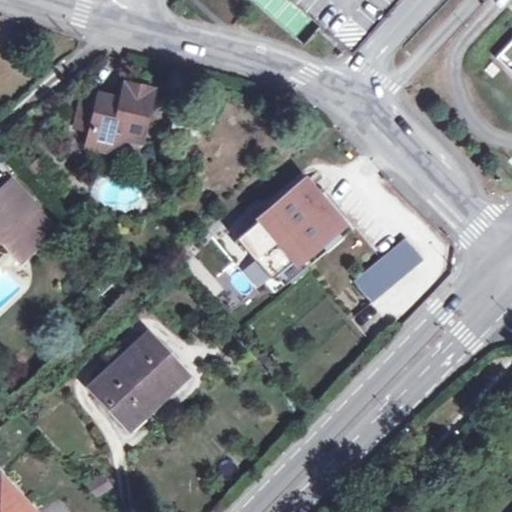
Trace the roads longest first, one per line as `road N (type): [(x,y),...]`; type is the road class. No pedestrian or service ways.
road 1 (unclassified): [(507,254),(343,94),(272,64),(109,21)]
road 2 (primary): [(507,254),(342,417),(264,511)]
road 3 (primary): [(280,511),(362,446),(511,292)]
